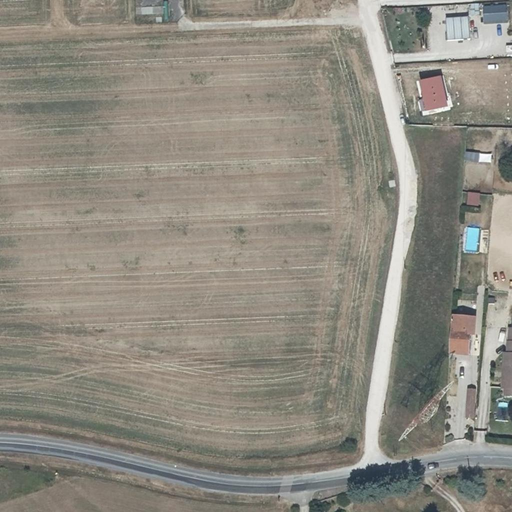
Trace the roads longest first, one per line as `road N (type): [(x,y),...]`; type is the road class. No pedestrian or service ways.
road 1 (unclassified): [(367,470),(409,194),(365,0)]
road 2 (tertiary): [(367,470),(239,485),(0,439)]
road 3 (track): [(369,19),(0,35)]
road 4 (tertiary): [(511,458),(367,470)]
